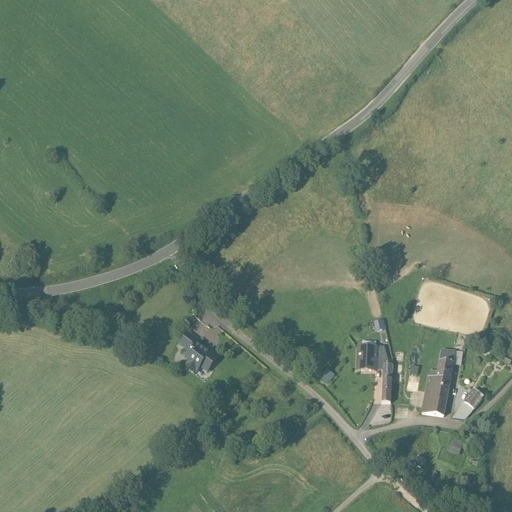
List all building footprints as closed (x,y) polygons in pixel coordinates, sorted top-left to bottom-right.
[(384,321),(375,323),(377,332),(386,330),(384,321)] [(199,343),(188,336),(180,347),(189,354),(190,354),(196,345),(197,346),(199,343)] [(197,346),(196,345),(190,354),(189,354),(186,358),(191,362),(187,367),(196,374),(200,369),(207,374),(217,360),(197,346)] [(393,363),(387,363),(383,351),(358,350),(357,372),(371,373),(371,367),(384,368),(382,394),(391,394),(393,363)] [(454,355),(441,353),(438,374),(430,373),(429,380),(437,381),(449,383),(452,366),(454,355)] [(462,356),(454,354),(454,355),(452,366),(460,368),(462,356)] [(418,375),(419,368),(412,367),(411,374),(418,375)] [(321,378),(327,385),(335,376),(328,370),(321,378)] [(437,381),(429,380),(422,416),(430,417),(437,381)] [(449,383),(437,381),(430,417),(444,419),(449,383)] [(473,392),(464,405),(473,412),(483,399),(473,392)] [(391,394),(382,394),(381,406),(390,406),(391,394)] [(238,400),(230,409),(234,412),(242,404),(238,400)] [(473,412),(464,405),(452,420),(464,422),(473,412)] [(463,449),(449,444),(445,453),(460,458),(463,449)]
